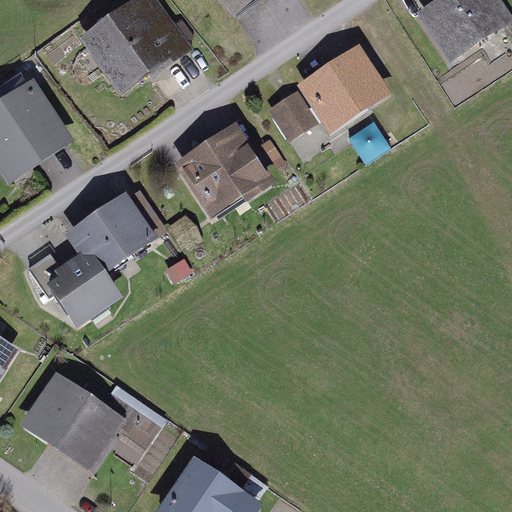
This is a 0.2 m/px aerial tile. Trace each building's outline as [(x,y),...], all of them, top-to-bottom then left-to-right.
[(220,0),(241,29),(283,0),(220,0)] [(511,16),(500,0),(465,0),(427,26),(457,70),(511,32),(511,16)] [(154,4),(86,50),(123,104),(191,57),(154,4)] [(365,57),(305,97),(337,144),(396,104),(365,57)] [(42,93),(0,119),(0,173),(11,191),(78,149),(42,93)] [(299,103),(274,119),(293,148),(318,132),(299,103)] [(375,124),(350,139),(366,164),(391,148),(375,124)] [(242,136),(182,175),(218,229),(277,190),(242,136)] [(71,242),(86,263),(61,280),(65,286),(56,293),(84,334),(126,305),(110,282),(174,238),(143,193),(71,242)] [(0,376),(8,381),(24,355),(1,342),(12,324),(0,317),(0,376)] [(63,374),(24,431),(98,481),(125,441),(149,457),(161,439),(63,374)] [(210,450),(203,462),(222,473),(229,461),(210,450)] [(264,511),(202,469),(171,511),(264,511)]
